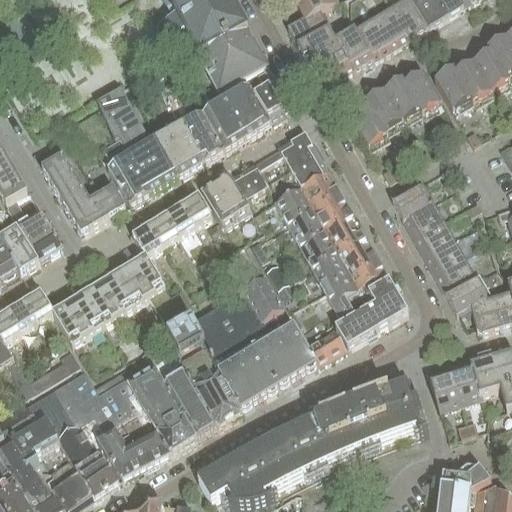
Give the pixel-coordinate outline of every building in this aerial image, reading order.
[(218,102),(268,75),(254,49),(226,0),(162,0),(175,24),(170,27),(159,33),(157,38),(162,47),(167,49),(174,45),(184,41),(198,66),(199,66),(218,102)] [(338,9),(332,0),(291,0),(305,26),(320,19),(338,9)] [(446,26),(431,0),(406,0),(409,5),(429,37),(446,26)] [(431,0),(446,26),(463,16),(454,0),(431,0)] [(454,0),(463,16),(480,5),(477,0),(454,0)] [(411,47),(429,37),(409,5),(392,15),(411,47)] [(392,59),(411,47),(392,15),(373,27),(392,59)] [(299,58),(332,41),(320,19),(305,26),(287,36),(299,58)] [(373,27),(355,37),(354,38),(373,70),(392,59),(373,27)] [(373,70),(354,38),(336,49),(352,79),(353,81),(373,70)] [(352,79),(336,49),(332,41),(299,58),(310,78),(316,75),(320,83),(336,74),(342,85),(352,79)] [(511,42),(434,89),(452,119),(470,109),(472,113),(510,91),(507,87),(511,83),(511,42)] [(350,125),(369,156),(388,145),(386,141),(420,121),(422,125),(441,113),(431,94),(423,82),(419,76),(420,78),(349,121),(347,119),(351,125),(350,125)] [(283,118),(290,113),(269,78),(258,84),(263,94),(252,100),(272,132),(272,133),(287,124),(283,118)] [(169,114),(181,134),(204,173),(225,161),(224,161),(202,122),(191,128),(169,91),(156,99),(166,116),(169,114)] [(251,100),(249,95),(221,111),(243,150),(272,132),(252,100),(251,100)] [(121,98),(96,111),(117,151),(103,158),(107,166),(146,145),(121,98)] [(243,150),(221,111),(202,122),(224,161),(243,150)] [(68,137),(84,163),(112,146),(96,120),(68,137)] [(204,173),(181,134),(156,149),(178,188),(204,173)] [(448,140),(454,151),(462,146),(455,135),(448,140)] [(473,154),(481,149),(474,139),(467,143),(473,154)] [(231,188),(245,210),(268,197),(257,179),(283,165),(300,196),(328,181),(327,178),(305,142),(258,170),(259,171),(231,188)] [(34,162),(40,173),(68,157),(61,145),(34,162)] [(156,149),(128,165),(151,203),(178,188),(156,149)] [(0,155),(0,202),(6,212),(16,207),(27,201),(0,155)] [(42,177),(69,222),(90,211),(62,165),(42,177)] [(151,204),(151,203),(128,165),(108,177),(130,216),(151,204)] [(445,188),(448,186),(456,181),(452,173),(441,180),(445,188)] [(388,190),(396,185),(390,175),(382,179),(388,190)] [(312,218),(340,202),(328,181),(300,196),(299,197),(312,218)] [(405,230),(435,213),(425,195),(440,187),(437,182),(422,191),(422,190),(392,207),(405,230)] [(230,186),(203,203),(224,236),(251,220),(245,210),(231,188),(230,186)] [(300,196),(296,189),(287,194),(291,201),(300,196)] [(84,243),(125,218),(113,197),(90,211),(69,222),(78,238),(81,236),(84,243)] [(312,218),(299,197),(274,210),(286,233),(312,218)] [(325,241),(353,225),(340,202),(312,218),(325,241)] [(184,214),(197,235),(212,226),(199,205),(184,214)] [(16,235),(17,237),(39,272),(61,258),(61,257),(62,257),(62,256),(61,257),(56,248),(57,248),(56,247),(55,247),(50,238),(51,237),(50,237),(49,237),(44,228),(45,227),(44,227),(43,227),(32,234),(16,207),(6,212),(16,235)] [(470,224),(482,218),(478,210),(467,216),(470,224)] [(0,293),(1,295),(20,283),(0,248),(0,219),(3,218),(0,212),(0,293)] [(405,230),(418,253),(448,236),(435,213),(405,230)] [(168,224),(180,245),(197,235),(184,214),(168,224)] [(269,224),(265,216),(254,223),(258,230),(269,224)] [(511,223),(510,216),(498,220),(500,228),(508,226),(511,240),(511,223)] [(312,218),(286,233),(299,256),(325,241),(312,218)] [(151,234),(164,255),(180,245),(168,224),(151,234)] [(337,263),(365,247),(353,225),(325,241),(337,263)] [(220,240),(215,231),(208,235),(213,244),(220,240)] [(145,266),(146,266),(164,255),(151,234),(139,242),(140,244),(134,248),(145,266)] [(431,276),(461,259),(448,236),(418,253),(431,276)] [(39,272),(17,237),(0,247),(0,248),(20,283),(39,272)] [(467,240),(456,245),(466,263),(476,258),(467,240)] [(325,241),(299,256),(311,277),(337,263),(325,241)] [(350,286),(378,270),(365,247),(337,263),(350,286)] [(259,249),(251,253),(261,270),(268,266),(259,249)] [(474,282),(461,259),(431,276),(443,299),(474,282)] [(311,277),(324,300),(350,286),(337,263),(311,277)] [(145,266),(127,277),(117,283),(137,314),(150,306),(166,332),(181,323),(193,316),(182,297),(170,305),(165,296),(146,266),(145,266)] [(357,299),(385,283),(378,270),(350,286),(357,299)] [(474,282),(443,299),(456,322),(458,321),(461,326),(471,320),(488,307),(487,305),(491,303),(479,282),(475,284),(474,282)] [(102,292),(121,323),(137,314),(117,283),(102,292)] [(265,286),(264,287),(245,298),(299,387),(318,376),(294,336),(283,319),(285,318),(265,286)] [(350,286),(324,300),(340,328),(353,321),(345,306),(357,299),(350,286)] [(384,334),(407,321),(388,289),(368,301),(375,313),(337,336),(350,356),(385,335),(384,334)] [(511,290),(508,292),(511,300),(488,307),(471,320),(477,338),(478,342),(511,332),(511,290)] [(80,305),(100,337),(121,323),(102,292),(80,305)] [(287,292),(278,298),(284,308),(293,302),(287,292)] [(198,310),(208,304),(203,295),(193,301),(198,310)] [(299,387),(245,298),(226,310),(279,399),(299,387)] [(21,314),(34,335),(53,323),(54,322),(43,304),(37,307),(35,305),(21,314)] [(54,322),(53,323),(72,354),(100,337),(80,305),(54,322)] [(279,399),(226,310),(207,321),(260,410),(279,399)] [(4,324),(17,345),(34,335),(21,314),(4,324)] [(260,410),(207,321),(192,331),(219,382),(241,422),(260,410)] [(0,326),(0,347),(4,353),(17,345),(4,324),(0,326)] [(192,331),(168,346),(170,350),(218,436),(218,437),(242,423),(241,422),(219,382),(192,331)] [(333,338),(319,346),(332,367),(346,359),(333,338)] [(156,351),(149,340),(138,347),(145,358),(156,351)] [(319,375),(332,367),(319,346),(306,353),(319,375)] [(13,367),(4,353),(0,347),(0,375),(6,372),(26,405),(26,406),(34,401),(28,391),(13,367)] [(170,350),(146,364),(151,372),(196,449),(218,436),(170,350)] [(63,370),(28,391),(34,401),(79,374),(70,359),(60,365),(63,370)] [(511,417),(511,419),(511,362),(510,362),(509,362),(473,373),(482,403),(500,397),(507,418),(511,417)] [(151,372),(146,364),(120,380),(94,395),(84,380),(0,430),(0,441),(5,449),(0,451),(0,470),(24,511),(56,511),(37,483),(42,480),(36,466),(44,462),(47,466),(51,464),(58,476),(50,480),(57,493),(79,481),(95,508),(119,492),(107,474),(89,447),(81,433),(89,429),(100,447),(145,423),(124,388),(151,372)] [(151,372),(124,388),(145,423),(170,465),(197,450),(196,449),(151,372)] [(473,373),(451,379),(461,413),(483,406),(482,403),(473,373)] [(429,386),(439,419),(461,413),(451,379),(429,386)] [(429,441),(412,391),(379,403),(357,411),(376,461),(396,453),(429,441)] [(376,461),(357,411),(349,414),(323,425),(303,434),(325,482),(344,473),(370,463),(376,461)] [(100,447),(98,448),(123,490),(170,465),(145,423),(100,447)] [(477,441),(474,429),(465,431),(469,443),(477,441)] [(469,443),(465,431),(457,434),(461,446),(469,443)] [(293,498),(307,491),(318,485),(325,482),(303,434),(294,438),(269,451),(250,461),(275,507),(293,498)] [(275,507),(250,461),(240,466),(216,480),(199,490),(211,511),(212,511),(217,510),(223,511),(263,511),(267,511),(275,507)] [(0,511),(24,511),(0,470),(0,511)] [(474,511),(476,499),(492,491),(479,475),(467,474),(455,483),(443,482),(439,511),(474,511)] [(60,511),(88,511),(95,508),(79,481),(57,493),(51,497),(60,511)] [(496,511),(498,499),(492,491),(476,499),(474,511),(496,511)] [(511,511),(511,510),(498,499),(496,511),(511,511)]
